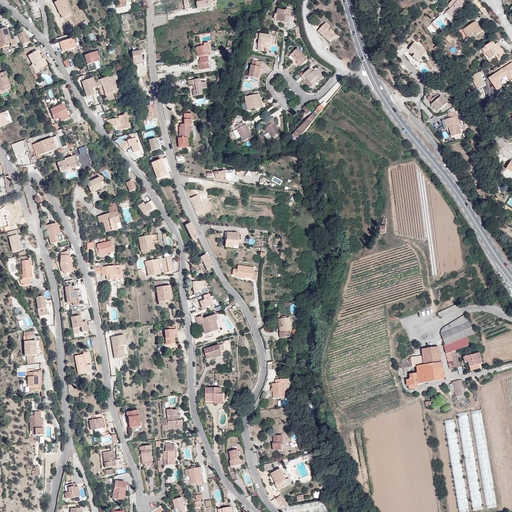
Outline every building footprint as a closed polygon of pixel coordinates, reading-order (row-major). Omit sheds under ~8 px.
[(212,0),(197,0),(199,11),(213,10),(212,0)] [(454,10),(460,4),(456,0),(447,0),(442,5),(446,8),(442,12),(448,18),(453,13),(450,10),(452,8),(454,10)] [(480,6),(474,0),(469,0),(468,2),(475,10),(480,6)] [(65,10),(69,8),(66,3),(56,7),(64,23),(70,20),(65,10)] [(480,6),(475,10),(478,14),(484,10),(480,6)] [(270,13),(270,18),(272,18),(271,25),(281,27),(283,13),(276,12),(276,14),(270,13)] [(457,31),(464,40),(476,31),(470,22),(457,31)] [(326,23),(318,31),(324,36),(330,41),(335,35),(328,29),(330,26),(326,23)] [(0,30),(0,36),(3,46),(13,43),(8,28),(4,29),(0,30)] [(465,41),(464,40),(457,31),(456,29),(451,32),(460,45),(465,41)] [(19,36),(21,47),(29,45),(27,34),(19,36)] [(75,48),(72,38),(61,41),(65,51),(75,48)] [(249,55),(256,56),(257,51),(261,52),(262,47),(267,48),(268,41),(253,38),(249,55)] [(206,55),(209,55),(207,42),(202,43),(202,45),(195,46),(195,47),(196,54),(196,56),(199,56),(206,55)] [(405,49),(410,54),(416,58),(421,51),(410,42),(405,49)] [(496,58),(500,55),(493,44),(490,45),(488,42),(478,50),(479,52),(477,54),(485,64),(495,58),(496,58)] [(294,62),(292,64),(295,67),(302,62),(293,50),(286,55),(289,59),(291,58),(294,62)] [(38,51),(29,57),(34,65),(32,65),(37,73),(41,72),(40,70),(45,67),(40,58),(42,57),(38,51)] [(97,63),(94,54),(82,57),(86,66),(97,63)] [(207,61),(207,58),(199,59),(199,63),(198,63),(199,69),(204,68),(203,62),(206,61),(207,61)] [(511,61),(488,80),(498,93),(505,88),(501,82),(507,77),(510,81),(511,79),(511,61)] [(252,83),(255,65),(245,64),(243,81),(252,83)] [(298,78),(302,82),(304,81),(310,87),(317,80),(307,70),(298,78)] [(481,75),(478,72),(470,77),(475,83),(479,80),(477,78),(481,75)] [(107,79),(109,86),(114,85),(115,90),(118,89),(116,82),(113,83),(111,78),(107,79)] [(197,83),(197,80),(190,81),(191,86),(195,86),(195,92),(194,92),(195,98),(203,97),(203,92),(207,91),(206,86),(203,86),(202,82),(197,83)] [(304,81),(302,82),(308,89),(310,87),(304,81)] [(424,102),(431,111),(439,104),(432,96),(431,96),(428,94),(421,100),(424,102)] [(253,112),(250,99),(237,102),(240,115),(253,112)] [(430,113),(431,111),(424,102),(422,104),(430,113)] [(60,104),(58,105),(61,110),(59,111),(65,119),(65,121),(69,119),(60,104)] [(61,110),(58,105),(47,111),(52,122),(57,120),(58,123),(65,119),(59,111),(61,110)] [(289,140),(292,143),(319,109),(315,106),(289,140)] [(157,107),(144,108),(145,123),(158,122),(157,107)] [(4,114),(8,124),(12,123),(8,112),(4,114)] [(449,112),(442,114),(443,120),(440,121),(445,136),(455,133),(452,125),(454,125),(449,112)] [(191,124),(190,113),(183,114),(183,123),(180,124),(180,125),(178,126),(178,137),(177,137),(178,147),(187,147),(187,137),(188,137),(188,132),(190,132),(190,124),(191,124)] [(122,117),(111,119),(111,121),(106,122),(107,129),(113,129),(114,133),(127,131),(126,126),(124,126),(122,117)] [(276,138),(272,133),(270,130),(272,129),(270,127),(272,126),(268,121),(262,125),(265,130),(261,133),(268,143),(276,138)] [(233,144),(242,140),(237,127),(235,127),(234,124),(229,126),(230,130),(228,130),(233,144)] [(139,154),(134,137),(127,139),(128,143),(120,145),(122,152),(131,150),(133,156),(139,154)] [(157,138),(149,139),(151,153),(159,152),(157,138)] [(15,155),(28,151),(24,141),(12,145),(15,155)] [(47,141),(27,147),(29,155),(42,151),(43,153),(50,151),(47,141)] [(140,155),(139,155),(140,159),(146,157),(142,142),(137,144),(140,155)] [(151,162),(158,182),(167,178),(161,159),(151,162)] [(67,172),(65,164),(64,160),(48,165),(52,176),(67,172)] [(95,179),(81,182),(84,193),(94,190),(93,188),(97,187),(95,179)] [(145,218),(158,210),(152,200),(139,209),(145,218)] [(112,212),(93,217),(97,234),(112,230),(110,219),(113,219),(112,212)] [(185,221),(192,236),(199,233),(192,218),(185,221)] [(52,229),(51,225),(45,225),(48,244),(56,243),(55,237),(61,237),(61,234),(58,234),(57,228),(52,229)] [(13,253),(19,251),(19,254),(25,252),(18,228),(7,230),(13,253)] [(239,245),(239,230),(226,230),(226,245),(239,245)] [(149,236),(138,238),(139,246),(140,246),(141,252),(151,251),(149,236)] [(110,245),(97,248),(98,254),(102,254),(103,257),(112,255),(110,245)] [(72,272),(72,249),(61,248),(61,272),(72,272)] [(200,253),(207,267),(214,263),(207,249),(200,253)] [(29,257),(20,259),(24,275),(22,276),(24,282),(31,281),(29,274),(33,273),(29,257)] [(170,260),(162,260),(164,275),(171,275),(170,260)] [(158,276),(157,261),(146,262),(146,266),(148,266),(148,272),(147,273),(147,277),(158,276)] [(255,269),(255,265),(239,263),(238,267),(234,267),(233,275),(258,278),(259,270),(255,269)] [(121,267),(102,270),(103,277),(110,276),(110,281),(123,279),(121,267)] [(67,303),(72,303),(73,308),(79,308),(78,286),(72,286),(72,283),(66,283),(67,303)] [(170,302),(168,287),(157,289),(159,303),(170,302)] [(205,291),(198,295),(204,307),(211,303),(205,291)] [(42,296),(35,298),(36,310),(40,310),(40,314),(46,313),(45,307),(44,307),(42,296)] [(459,308),(457,304),(438,313),(440,317),(459,308)] [(474,334),(466,314),(444,328),(441,331),(441,334),(446,345),(468,336),(474,334)] [(205,320),(205,331),(207,334),(218,330),(215,322),(218,321),(216,315),(205,320)] [(280,316),(281,335),(293,334),(292,315),(280,316)] [(79,328),(77,316),(69,317),(72,334),(76,333),(75,329),(79,328)] [(79,328),(80,333),(87,331),(85,323),(80,324),(79,316),(77,316),(79,328)] [(205,320),(204,317),(197,319),(199,324),(202,323),(205,331),(205,320)] [(167,341),(176,340),(176,336),(179,336),(177,328),(166,329),(167,341)] [(125,332),(111,334),(115,356),(128,354),(125,332)] [(468,336),(446,345),(444,345),(447,354),(451,352),(456,350),(469,346),(468,336)] [(29,351),(28,337),(16,338),(17,352),(29,351)] [(214,355),(222,354),(222,347),(206,348),(206,358),(214,357),(214,355)] [(438,347),(422,349),(423,356),(440,354),(438,347)] [(83,357),(89,356),(88,348),(82,349),(82,351),(73,352),(76,371),(85,370),(84,361),(83,357)] [(460,367),(456,350),(451,352),(455,368),(458,368),(460,367)] [(446,354),(449,363),(448,363),(450,369),(451,370),(455,369),(455,368),(451,352),(447,354),(446,354)] [(480,353),(464,357),(465,363),(469,362),(471,370),(480,368),(479,364),(482,363),(480,353)] [(442,362),(440,354),(423,356),(421,356),(411,358),(411,359),(412,362),(409,362),(399,364),(399,368),(403,368),(406,367),(412,366),(412,367),(417,366),(418,373),(426,372),(443,369),(442,362)] [(31,367),(20,369),(20,374),(16,374),(18,389),(33,387),(31,367)] [(443,369),(426,372),(427,383),(444,380),(443,369)] [(418,373),(410,374),(411,379),(407,380),(408,386),(409,386),(417,384),(427,383),(426,372),(418,373)] [(287,379),(275,380),(276,383),(273,384),(273,389),(273,391),(274,399),(285,398),(285,390),(285,383),(288,383),(287,379)] [(464,386),(463,380),(459,380),(452,382),(452,383),(450,384),(451,389),(454,388),(454,389),(455,389),(464,386)] [(467,397),(464,386),(455,389),(457,400),(467,397)] [(220,388),(205,388),(205,399),(214,399),(214,402),(224,402),(224,394),(222,394),(220,394),(220,388)] [(174,430),(183,429),(182,420),(181,420),(180,414),(179,415),(178,410),(173,411),(173,409),(167,410),(168,420),(167,420),(167,419),(160,420),(161,424),(163,424),(163,430),(169,430),(169,428),(174,428),(174,430)] [(140,416),(139,410),(126,412),(127,417),(128,417),(129,428),(139,426),(138,416),(140,416)] [(30,416),(30,430),(32,430),(32,435),(43,435),(43,425),(44,425),(44,412),(35,412),(35,415),(30,416)] [(105,428),(103,418),(96,419),(96,416),(92,417),(92,420),(89,420),(91,430),(105,428)] [(283,442),(282,435),(273,436),(274,443),(273,443),(273,450),(282,450),(281,445),(281,443),(283,442)] [(105,467),(115,466),(112,445),(110,446),(111,451),(103,452),(105,467)] [(151,446),(141,447),(142,454),(140,454),(140,457),(142,457),(143,464),(153,463),(151,446)] [(168,465),(175,465),(176,452),(175,452),(175,446),(166,446),(166,451),(164,451),(164,459),(168,459),(168,465)] [(231,467),(241,465),(238,450),(229,451),(231,460),(230,460),(231,467)] [(273,470),(272,463),(263,465),(265,471),(273,470)] [(202,483),(201,474),(200,467),(196,468),(191,469),(185,470),(186,477),(190,476),(191,485),(190,485),(191,486),(195,486),(195,484),(198,484),(202,483)] [(281,469),(271,474),(276,484),(278,490),(285,487),(285,486),(292,483),(289,478),(286,480),(281,469)] [(234,472),(230,474),(234,482),(238,480),(234,472)] [(115,481),(112,498),(123,500),(126,483),(115,481)] [(70,497),(70,498),(80,496),(77,483),(73,484),(73,486),(68,487),(69,492),(65,493),(66,498),(70,497)] [(275,499),(282,508),(289,507),(281,495),(275,499)] [(186,511),(183,497),(173,500),(175,509),(174,509),(174,511),(186,511)]
